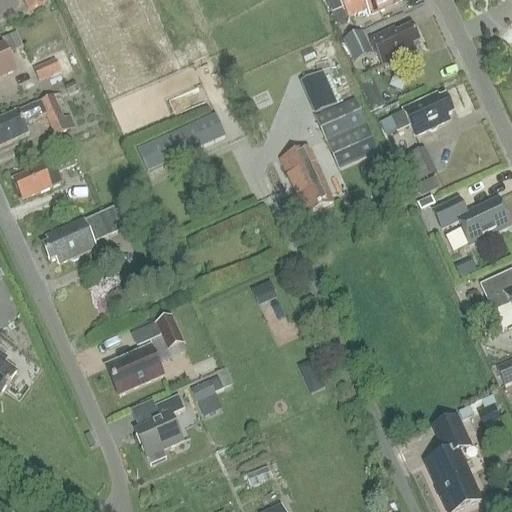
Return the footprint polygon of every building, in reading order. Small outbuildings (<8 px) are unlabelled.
[(23,0),(29,13),(47,5),(44,0),(23,0)] [(332,15),(343,10),(338,0),(327,5),(332,15)] [(338,0),(343,10),(365,0),(338,0)] [(369,19),(401,4),(399,0),(365,0),(343,10),(344,12),(348,21),(367,13),(369,19)] [(344,12),(331,18),(336,29),(349,22),(348,21),(344,12)] [(415,48),(420,45),(412,28),(398,35),(396,30),(367,43),(364,35),(344,44),(353,63),(376,53),(383,68),(417,52),(415,48)] [(9,56),(21,51),(14,37),(3,42),(5,46),(0,47),(0,80),(16,73),(9,56)] [(55,63),(34,73),(40,85),(61,75),(55,63)] [(385,108),(370,76),(358,82),(373,114),(385,108)] [(75,85),(65,89),(69,98),(79,93),(75,85)] [(312,115),(300,90),(265,107),(277,132),(312,115)] [(446,99),(440,102),(437,96),(403,111),(404,113),(391,119),(399,134),(411,128),(416,139),(451,123),(448,118),(454,115),(446,99)] [(41,104),(55,137),(73,129),(68,118),(63,120),(53,98),(41,104)] [(356,104),(318,119),(325,137),(339,171),(348,167),(373,157),(377,156),(356,104)] [(24,126),(41,119),(36,107),(0,122),(0,148),(28,136),(24,126)] [(214,121),(137,156),(144,171),(221,136),(214,121)] [(311,215),(333,204),(307,149),(281,162),(304,210),(308,208),(311,215)] [(422,152),(403,161),(407,171),(399,174),(405,187),(413,183),(414,186),(433,177),(422,152)] [(65,173),(76,168),(72,158),(14,183),(23,205),(63,187),(57,172),(64,169),(65,173)] [(140,197),(129,202),(133,210),(144,205),(140,197)] [(511,230),(498,201),(466,216),(459,202),(434,214),(442,233),(459,225),(470,249),(511,230)] [(113,211),(84,224),(84,223),(46,240),(49,248),(43,250),(51,266),(56,263),(58,269),(97,251),(94,246),(123,233),(113,211)] [(511,311),(511,278),(510,274),(480,287),(493,315),(510,307),(511,311)] [(296,287),(291,289),(294,297),(299,295),(296,287)] [(478,295),(467,301),(472,311),(483,306),(478,295)] [(173,319),(132,338),(137,350),(161,339),(168,354),(185,346),(180,334),(185,332),(179,318),(174,320),(173,319)] [(163,379),(150,350),(106,370),(119,399),(163,379)] [(0,399),(1,400),(18,376),(0,362),(0,399)] [(511,364),(497,372),(505,389),(511,386),(511,364)] [(319,381),(306,387),(311,396),(324,390),(319,381)] [(218,382),(191,393),(197,406),(215,398),(214,395),(222,392),(218,382)] [(165,460),(162,453),(182,444),(171,418),(184,412),(178,399),(155,409),(160,421),(134,433),(146,461),(147,460),(150,467),(165,460)] [(483,428),(500,421),(494,406),(477,413),(483,428)] [(425,465),(446,511),(459,511),(481,502),(460,454),(470,449),(457,419),(432,430),(444,457),(425,465)]
